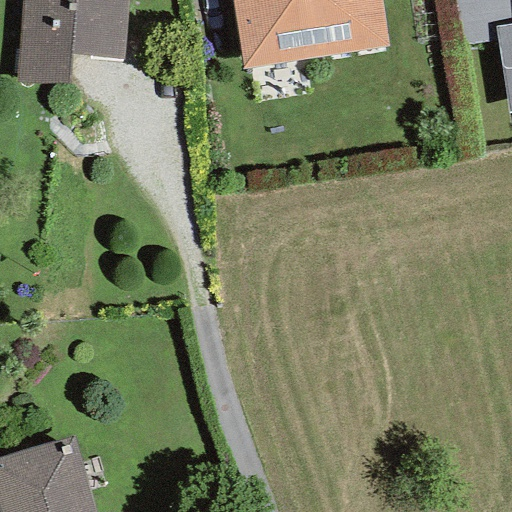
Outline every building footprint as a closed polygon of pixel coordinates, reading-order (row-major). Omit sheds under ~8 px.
[(21,0),(16,81),(68,84),(70,54),(123,57),(126,0),(21,0)] [(379,0),(232,0),(243,70),(387,48),(379,0)] [(511,0),(454,0),(463,46),(497,41),(494,27),(511,24),(511,0)] [(511,24),(494,27),(497,41),(508,113),(511,112),(511,24)] [(94,511),(72,438),(0,457),(0,511),(94,511)]
